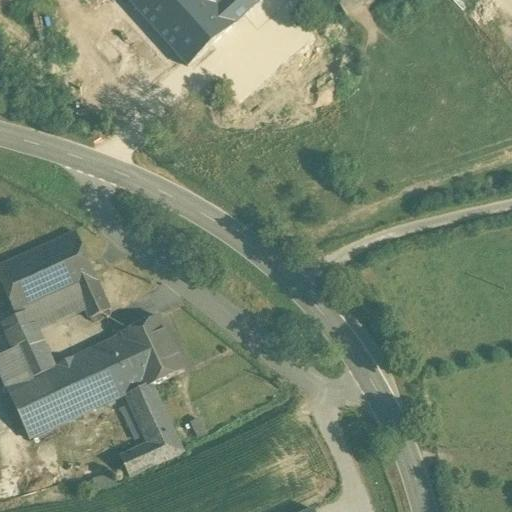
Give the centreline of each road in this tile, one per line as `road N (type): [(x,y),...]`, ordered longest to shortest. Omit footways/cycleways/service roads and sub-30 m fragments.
road 1 (secondary): [(296,284),(206,214),(100,167),(0,137)]
road 2 (secondary): [(423,511),(417,476),(372,380),(296,284)]
road 3 (unclassified): [(296,284),(364,239),(511,198)]
